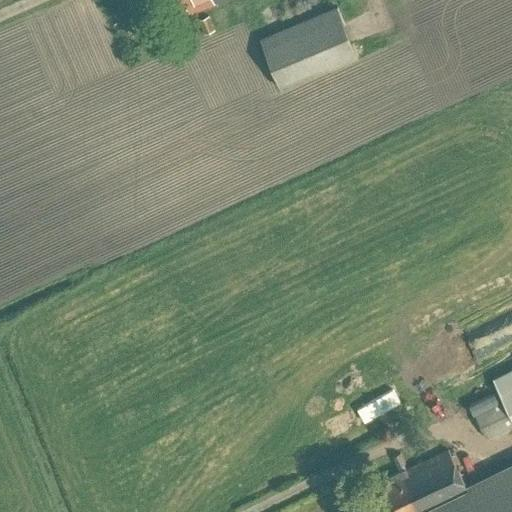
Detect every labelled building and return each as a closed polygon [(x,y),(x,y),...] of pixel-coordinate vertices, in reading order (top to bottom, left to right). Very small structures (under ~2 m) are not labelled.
[(184,2),(187,10),(211,0),(174,0),(177,5),(184,2)] [(336,6),(259,38),(279,90),(357,59),(336,6)] [(209,16),(199,19),(205,34),(215,30),(209,16)] [(511,368),(492,378),(503,401),(475,414),(486,437),(511,425),(511,418),(511,368)] [(403,468),(378,480),(393,511),(420,511),(467,490),(447,449),(404,469),(403,468)] [(404,463),(405,462),(400,452),(393,456),(398,466),(404,463)] [(511,511),(511,468),(467,490),(420,511),(511,511)]
